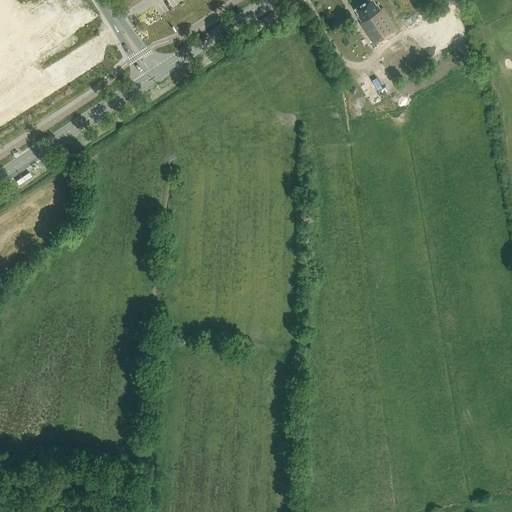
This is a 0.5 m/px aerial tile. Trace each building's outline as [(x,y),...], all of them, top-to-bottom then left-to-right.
[(0,0),(0,49),(2,52),(62,18),(51,0),(49,0),(19,17),(8,0),(0,0)] [(375,45),(396,30),(382,9),(380,10),(377,5),(376,5),(372,0),(368,0),(355,9),(359,15),(358,16),(362,22),(360,23),(375,45)] [(421,15),(417,18),(420,23),(410,30),(415,37),(436,24),(430,16),(424,20),(421,15)] [(64,23),(30,42),(37,54),(71,35),(64,23)] [(395,54),(386,58),(394,76),(427,60),(417,37),(392,49),(395,54)] [(0,81),(12,75),(2,58),(0,58),(0,81)]
